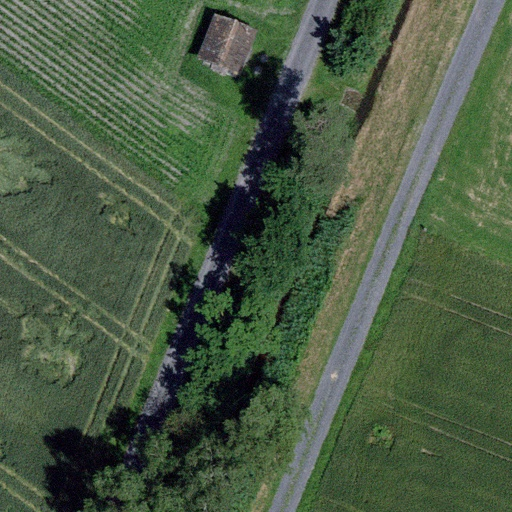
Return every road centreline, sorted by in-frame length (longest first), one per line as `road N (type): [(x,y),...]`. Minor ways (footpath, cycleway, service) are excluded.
road 1 (track): [(494,0),(287,511)]
road 2 (track): [(118,511),(324,0)]
